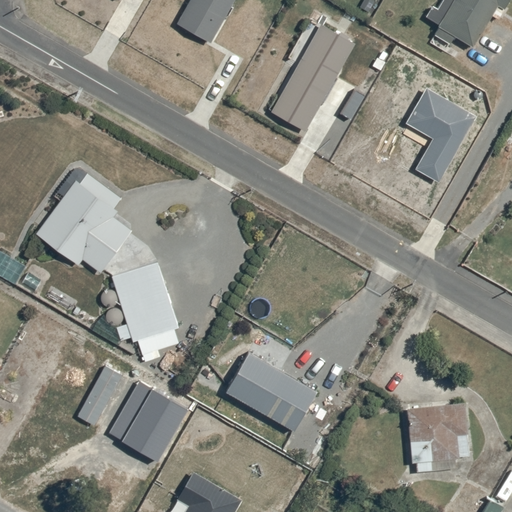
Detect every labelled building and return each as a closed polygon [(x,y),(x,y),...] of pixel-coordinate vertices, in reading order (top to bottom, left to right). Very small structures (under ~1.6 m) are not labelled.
[(119,200),(80,171),(34,233),(75,263),(79,258),(96,271),(127,229),(108,215),(119,200)] [(172,327),(152,262),(109,276),(129,341),(172,327)] [(324,396),(251,350),(229,386),(301,432),(324,396)] [(414,409),(414,462),(420,462),(420,473),(462,470),(463,461),(476,460),(473,405),(414,409)] [(473,496),(461,489),(447,511),(506,511),(509,508),(478,489),(473,496)]
